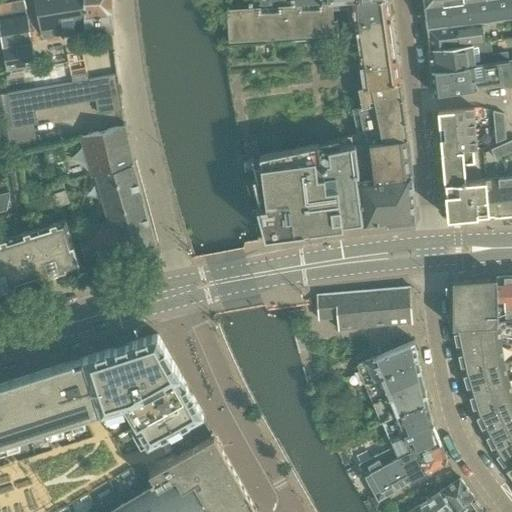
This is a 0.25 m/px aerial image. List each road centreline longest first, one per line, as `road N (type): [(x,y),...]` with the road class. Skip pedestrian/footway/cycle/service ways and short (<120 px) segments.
road 1 (residential): [(123,0),(140,133),(184,291)]
road 2 (unclassified): [(433,252),(449,414),(468,458),(507,511)]
road 3 (residential): [(404,0),(433,252)]
road 4 (secondary): [(184,291),(433,252)]
road 5 (residential): [(296,510),(243,421),(184,291)]
road 6 (unknown): [(243,421),(69,511)]
road 7 (secondary): [(0,346),(184,291)]
